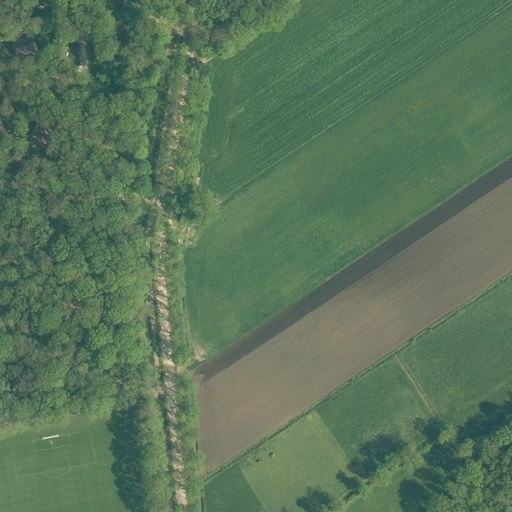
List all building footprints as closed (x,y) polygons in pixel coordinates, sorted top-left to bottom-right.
[(49,5),(47,0),(36,0),(38,8),(49,5)] [(127,40),(129,23),(117,22),(116,31),(113,31),(112,38),(127,40)] [(29,40),(29,39),(11,43),(14,59),(31,55),(32,57),(36,56),(38,56),(37,53),(38,53),(36,44),(35,44),(34,39),(29,40)] [(84,46),(71,48),(73,68),(86,67),(84,46)] [(36,121),(28,140),(28,141),(44,149),(54,126),(38,119),(36,121)]
